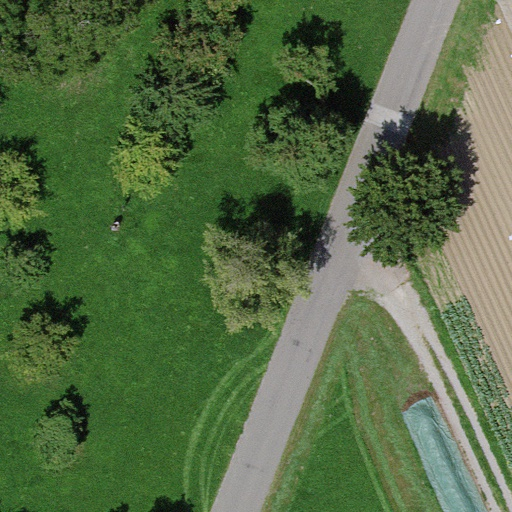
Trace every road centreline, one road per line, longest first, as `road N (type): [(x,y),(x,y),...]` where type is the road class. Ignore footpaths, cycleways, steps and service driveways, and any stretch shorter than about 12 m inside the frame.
road 1 (unclassified): [(449,0),(247,511)]
road 2 (track): [(351,248),(407,297),(510,511)]
